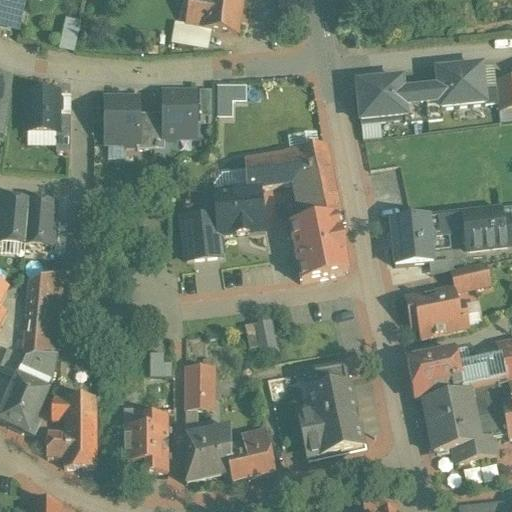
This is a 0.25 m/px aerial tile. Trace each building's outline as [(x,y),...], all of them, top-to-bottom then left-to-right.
[(0,0),(0,26),(23,33),(32,0),(0,0)] [(213,0),(196,0),(191,29),(208,32),(213,0)] [(213,0),(208,32),(208,33),(242,39),(248,0),(213,0)] [(87,25),(70,21),(63,52),(81,56),(87,25)] [(415,110),(445,107),(446,114),(495,110),(492,66),(442,70),(444,87),(413,90),(415,110)] [(412,78),(364,83),(367,126),(416,122),(415,110),(413,90),(412,78)] [(9,81),(0,79),(0,125),(3,126),(4,112),(9,81)] [(511,85),(500,87),(503,116),(511,115),(511,85)] [(163,97),(165,119),(154,119),(157,155),(168,155),(167,140),(205,137),(202,94),(163,97)] [(26,135),(57,135),(57,95),(26,95),(26,135)] [(142,154),(156,154),(154,119),(145,120),(144,105),(107,105),(108,149),(141,148),(142,154)] [(12,113),(4,112),(3,126),(0,125),(0,145),(8,147),(12,113)] [(302,207),(306,229),(342,221),(342,222),(346,221),(333,154),(292,160),(298,189),(302,207)] [(435,185),(378,191),(382,226),(396,225),(439,221),(435,185)] [(258,193),(247,195),(247,192),(214,196),(218,237),(235,236),(235,238),(249,236),(249,234),(263,233),(258,193)] [(2,205),(0,231),(0,248),(29,251),(32,208),(2,205)] [(34,207),(30,250),(60,253),(64,210),(34,207)] [(294,230),(306,288),(335,282),(335,281),(353,278),(342,222),(342,221),(306,229),(302,207),(291,209),(295,230),(294,230)] [(511,212),(468,217),(469,231),(470,237),(467,241),(468,247),(471,250),(472,257),(511,252),(511,212)] [(439,221),(396,225),(400,272),(435,269),(438,269),(436,252),(438,250),(438,241),(456,239),(461,232),(469,231),(468,217),(439,221)] [(438,269),(435,269),(436,281),(455,277),(454,267),(438,269)] [(495,291),(490,271),(455,279),(458,294),(459,299),(495,291)] [(46,284),(40,361),(61,362),(68,277),(46,284)] [(0,287),(0,339),(4,332),(0,330),(0,319),(13,295),(0,287)] [(458,294),(409,304),(416,335),(423,333),(426,345),(474,335),(469,309),(462,310),(459,299),(458,294)] [(281,355),(275,327),(253,332),(259,360),(281,355)] [(171,350),(157,350),(157,374),(179,374),(179,360),(171,360),(171,350)] [(459,356),(412,366),(420,406),(466,396),(467,396),(463,380),(459,356)] [(32,364),(5,428),(40,443),(47,427),(41,425),(52,399),(51,398),(33,389),(36,381),(57,390),(61,362),(40,361),(32,364)] [(473,377),(463,380),(467,396),(466,396),(466,398),(476,396),(476,397),(505,391),(505,390),(511,389),(506,365),(472,372),(473,377)] [(219,374),(191,375),(191,417),(219,417),(219,374)] [(476,398),(427,408),(437,454),(444,459),(449,458),(457,456),(460,472),(501,463),(497,445),(511,442),(511,390),(505,392),(505,391),(476,397),(476,398)] [(102,474),(101,406),(102,406),(102,392),(91,392),(91,405),(60,404),(57,410),(57,428),(70,429),(70,440),(53,439),(51,465),(69,465),(69,475),(102,474)] [(326,463),(366,452),(354,392),(313,401),(317,421),(303,424),(313,465),(326,462),(326,463)] [(173,480),(173,422),(150,422),(150,433),(129,433),(129,441),(122,441),(122,462),(129,462),(129,469),(150,469),(150,480),(173,480)] [(191,444),(191,490),(193,490),(193,485),(214,485),(214,480),(234,480),(237,490),(280,480),(275,456),(269,437),(246,443),(248,450),(236,451),(236,437),(223,437),(223,440),(207,440),(207,444),(191,444)] [(66,511),(67,502),(36,498),(35,511),(66,511)] [(400,511),(388,502),(367,504),(367,511),(400,511)]
